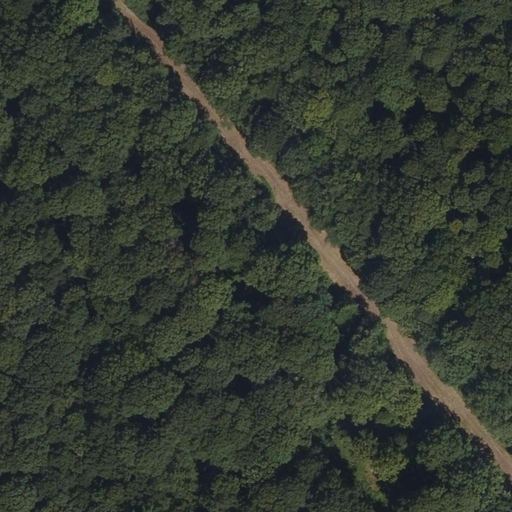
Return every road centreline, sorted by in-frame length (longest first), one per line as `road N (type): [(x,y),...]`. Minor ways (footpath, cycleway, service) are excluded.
road 1 (track): [(203,0),(511,313)]
road 2 (track): [(0,116),(108,0)]
